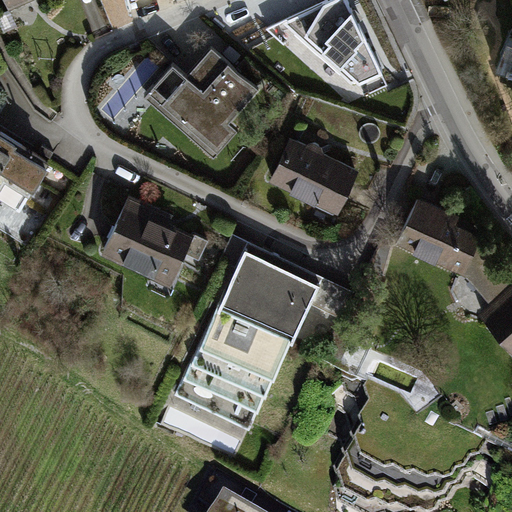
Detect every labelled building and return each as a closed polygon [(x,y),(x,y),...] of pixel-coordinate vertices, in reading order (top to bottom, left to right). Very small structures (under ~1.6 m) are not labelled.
[(381,68),(350,0),(330,0),(268,29),(315,72),(327,59),(352,82),(381,68)] [(216,48),(167,101),(223,151),(241,130),(229,119),(258,86),(216,48)] [(50,157),(0,124),(0,192),(20,205),(50,157)] [(359,171),(296,139),(275,179),(339,211),(359,171)] [(200,232),(131,197),(109,240),(178,275),(200,232)] [(483,230),(422,201),(403,240),(464,269),(476,244),(483,230)] [(346,296),(224,238),(213,263),(227,270),(214,298),(292,337),(312,341),(330,331),(346,296)] [(511,273),(491,252),(476,244),(464,269),(490,297),(480,305),(511,342),(511,273)] [(266,392),(292,337),(214,298),(186,353),(266,392)] [(233,459),(266,392),(186,353),(153,419),(233,459)] [(488,438),(351,374),(325,433),(339,443),(340,456),(331,470),(338,484),(334,492),(338,505),(350,511),(479,511),(489,492),(469,482),(488,438)] [(254,511),(222,494),(212,511),(254,511)]
